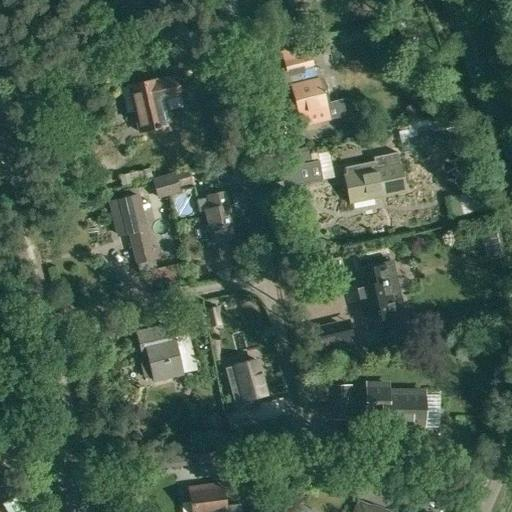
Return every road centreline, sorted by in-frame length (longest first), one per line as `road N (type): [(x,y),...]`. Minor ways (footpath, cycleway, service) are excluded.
road 1 (track): [(31,318),(269,271),(300,435),(269,511)]
road 2 (track): [(60,478),(66,459),(0,191)]
road 3 (track): [(269,271),(206,0)]
